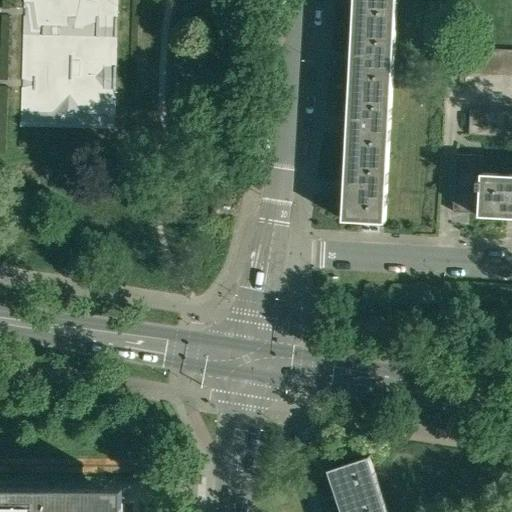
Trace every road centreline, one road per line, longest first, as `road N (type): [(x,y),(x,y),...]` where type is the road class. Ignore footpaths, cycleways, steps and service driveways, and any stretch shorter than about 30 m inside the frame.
road 1 (secondary): [(511,404),(251,364)]
road 2 (secondary): [(251,364),(0,323)]
road 3 (residential): [(267,247),(298,0)]
road 4 (residential): [(511,265),(267,247)]
road 5 (residential): [(232,511),(251,364)]
